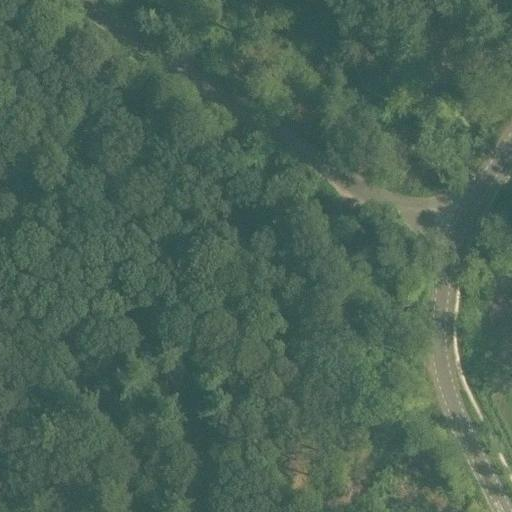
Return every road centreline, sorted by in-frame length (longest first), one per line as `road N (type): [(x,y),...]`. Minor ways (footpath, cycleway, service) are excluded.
road 1 (track): [(455,414),(211,459),(0,472)]
road 2 (unclassified): [(453,237),(70,0)]
road 3 (secondary): [(503,511),(441,373),(438,312),(453,237)]
